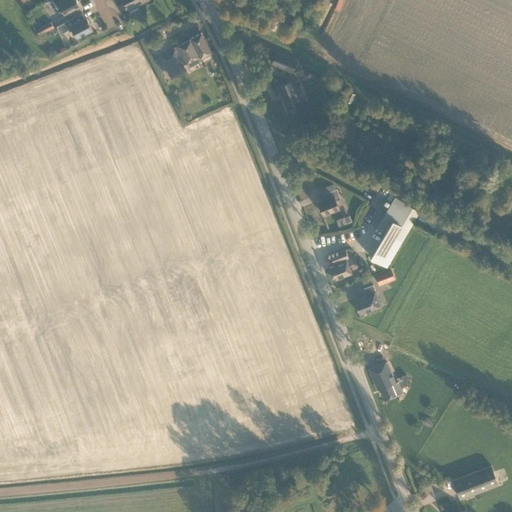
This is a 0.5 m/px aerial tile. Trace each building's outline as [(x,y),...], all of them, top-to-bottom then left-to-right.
[(65,13),(80,5),(77,0),(53,0),(57,8),(61,5),(65,13)] [(123,0),(129,10),(139,5),(138,4),(145,0),(123,0)] [(64,21),(68,29),(69,31),(73,29),(77,36),(92,28),(86,17),(85,17),(82,12),(77,15),(64,21)] [(40,33),(53,27),(51,21),(37,27),(40,33)] [(186,70),(183,64),(200,55),(200,57),(212,51),(202,31),(190,37),(191,38),(174,47),(175,48),(161,55),(172,77),(186,70)] [(298,59),(277,50),(271,63),(293,72),(298,59)] [(294,71),(296,77),(310,71),(308,67),(305,69),(305,67),(294,71)] [(304,103),(294,78),(278,85),(288,109),(304,103)] [(335,96),(344,93),(341,85),(332,89),(335,96)] [(351,102),(355,93),(349,90),(345,99),(351,102)] [(328,141),(341,147),(343,141),(331,135),(328,141)] [(325,198),(318,201),(323,213),(339,207),(336,199),(340,197),(337,188),(323,193),(325,198)] [(371,256),(387,265),(419,209),(394,194),(377,226),(386,231),(371,256)] [(354,213),(346,214),(348,223),(355,221),(354,213)] [(343,216),(337,219),(339,225),(346,223),(343,216)] [(334,279),(352,271),(347,257),(349,256),(346,248),(331,254),(335,264),(329,266),(334,279)] [(376,275),(379,284),(395,278),(391,269),(376,275)] [(360,312),(382,304),(373,283),(364,286),(366,294),(354,298),(360,312)] [(386,398),(399,392),(403,391),(398,380),(396,381),(387,359),(368,367),(378,389),(381,387),(386,398)] [(460,498),(499,484),(491,463),(453,478),(460,498)]
